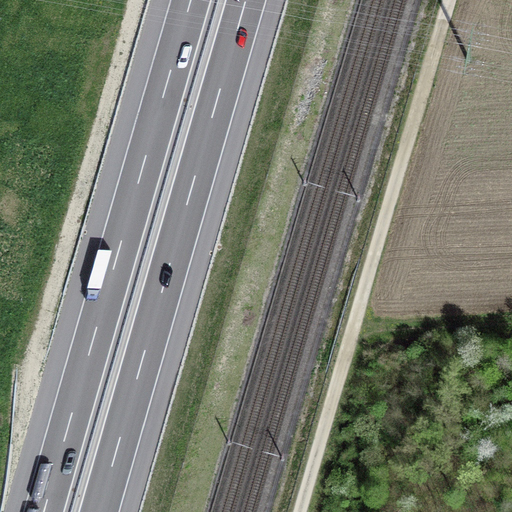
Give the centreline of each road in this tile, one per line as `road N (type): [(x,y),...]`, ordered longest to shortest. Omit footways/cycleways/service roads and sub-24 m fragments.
road 1 (track): [(300,511),(449,0)]
road 2 (motorway): [(98,511),(245,0)]
road 3 (motorway): [(190,0),(43,511)]
